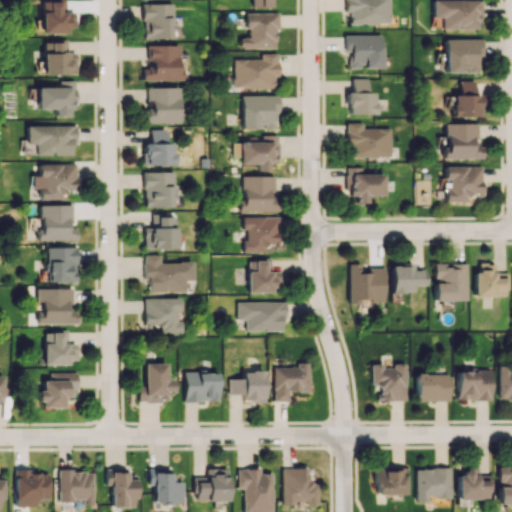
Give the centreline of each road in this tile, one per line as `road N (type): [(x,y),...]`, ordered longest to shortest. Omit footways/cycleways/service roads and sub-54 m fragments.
road 1 (residential): [(345,511),(344,408),(316,270),(312,0)]
road 2 (residential): [(511,436),(0,439)]
road 3 (residential): [(107,0),(111,435)]
road 4 (residential): [(511,233),(314,234)]
